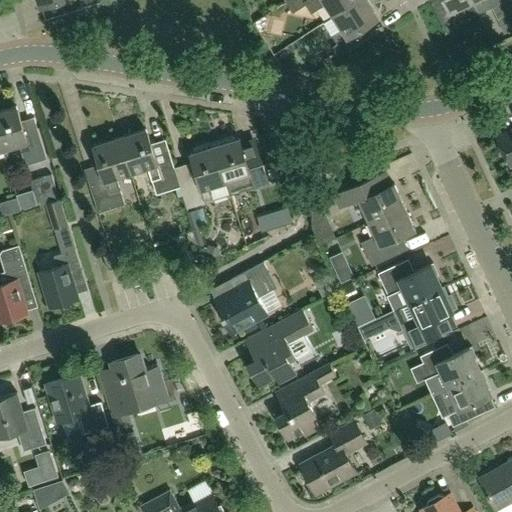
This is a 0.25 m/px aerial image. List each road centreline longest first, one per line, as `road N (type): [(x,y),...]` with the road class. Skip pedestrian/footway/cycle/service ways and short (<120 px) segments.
road 1 (tertiary): [(0,58),(41,54),(420,112)]
road 2 (residential): [(283,511),(192,331),(168,312),(125,317),(0,356)]
road 3 (residential): [(511,304),(420,112)]
road 4 (residential): [(335,511),(511,417)]
